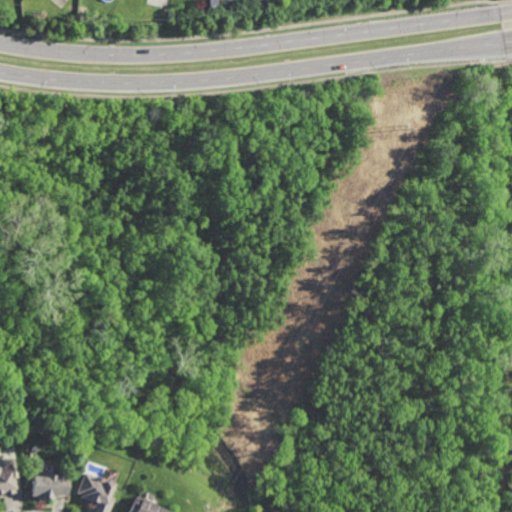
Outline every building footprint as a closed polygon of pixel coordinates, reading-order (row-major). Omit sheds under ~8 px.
[(88,15),(81,14),(82,5),(89,6),(88,15)] [(0,463),(9,461),(16,490),(1,494),(1,491),(0,491),(0,463)] [(59,473),(59,475),(68,475),(66,493),(52,492),(52,496),(42,496),(42,494),(29,493),(30,473),(38,473),(39,469),(50,469),(50,472),(55,472),(54,473),(59,473)] [(95,474),(100,475),(99,476),(112,481),(107,494),(112,496),(106,511),(103,511),(92,508),(94,499),(89,498),(89,500),(79,496),(80,492),(75,491),(82,470),(95,474)] [(136,496),(137,496),(163,509),(161,511),(123,511),(132,494),(136,496)]
